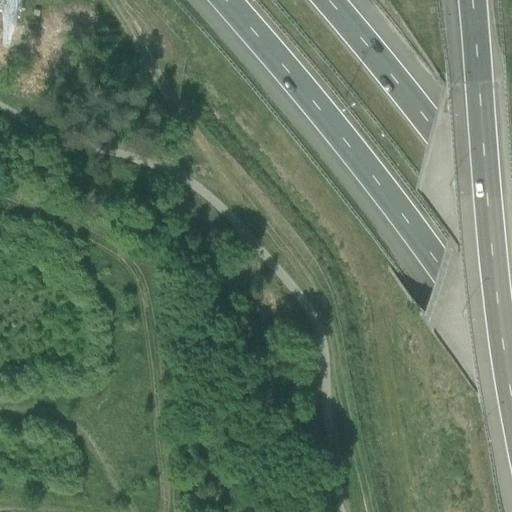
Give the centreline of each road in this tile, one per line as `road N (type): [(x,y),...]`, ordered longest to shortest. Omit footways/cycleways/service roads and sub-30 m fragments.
road 1 (motorway): [(221,0),(435,263),(511,377)]
road 2 (motorway): [(470,0),(491,271),(511,416)]
road 3 (track): [(111,0),(219,172),(324,315),(321,344)]
road 4 (track): [(0,197),(124,256),(146,292),(172,511)]
road 5 (motorway): [(511,237),(429,121),(321,0)]
road 6 (track): [(134,511),(82,437),(42,411),(0,407)]
